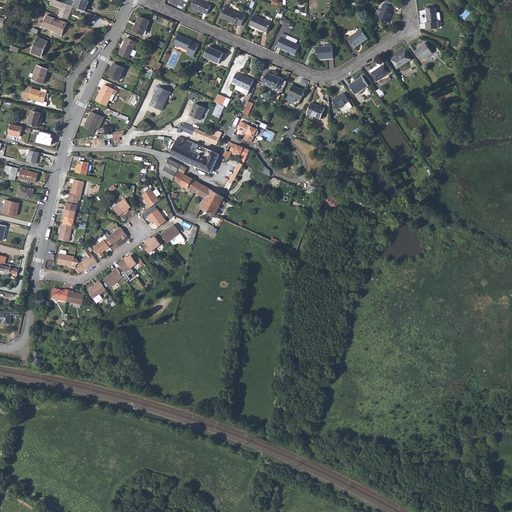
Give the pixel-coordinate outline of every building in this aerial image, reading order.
[(73,7),(56,0),(52,0),(51,5),(62,9),(59,16),(68,20),(73,7)] [(85,0),(75,0),(73,7),(86,11),(89,2),(85,0)] [(199,0),(195,0),(192,7),(208,15),(212,6),(199,0)] [(383,7),(378,20),(387,24),(394,8),(384,3),(382,7),(383,7)] [(427,21),(426,22),(427,29),(439,28),(438,20),(441,20),(440,12),(436,12),(435,7),(426,8),(427,13),(428,21),(427,21)] [(227,8),(222,18),(237,24),(242,26),(247,15),(242,12),(241,14),(227,8)] [(42,27),(54,31),(54,30),(63,34),(67,23),(61,21),(60,23),(54,21),(55,19),(47,15),(42,27)] [(254,15),(250,25),(262,30),(261,33),(267,35),(272,23),(254,15)] [(139,16),(132,30),(142,35),(149,21),(139,16)] [(292,22),(286,19),(284,25),(289,27),(292,22)] [(362,29),(348,38),(354,48),(368,39),(362,29)] [(297,43),(287,39),(288,36),(284,33),(278,47),(296,55),(300,45),(297,43)] [(179,35),(175,45),(189,51),(187,55),(194,58),(200,45),(193,42),(193,41),(179,35)] [(37,37),(31,53),(41,57),(47,41),(37,37)] [(126,38),(119,55),(128,59),(130,55),(134,57),(137,52),(133,50),(136,43),(126,38)] [(420,48),(415,51),(421,60),(433,53),(426,43),(419,48),(420,48)] [(333,46),(317,47),(318,60),(334,59),(333,46)] [(210,47),(205,58),(220,64),(225,54),(210,47)] [(406,51),(392,60),(397,69),(412,60),(406,51)] [(50,66),(45,64),(43,68),(38,66),(32,80),(43,84),(50,66)] [(114,64),(108,76),(118,81),(124,68),(114,64)] [(385,65),(371,74),(376,81),(390,73),(385,65)] [(268,73),(263,83),(277,90),(277,89),(280,90),(282,84),(284,80),(282,79),(274,76),(268,73)] [(237,74),(233,82),(238,85),(238,86),(237,89),(245,93),(247,89),(251,91),(255,81),(242,75),(242,76),(237,74)] [(362,77),(349,85),(355,95),(369,86),(362,77)] [(104,84),(97,101),(106,105),(109,99),(112,101),(117,90),(104,84)] [(285,85),(282,84),(280,90),(277,89),(277,90),(277,91),(281,93),(285,85)] [(294,86),(290,95),(291,96),(289,100),(296,104),(298,99),(302,101),(307,91),(294,86)] [(156,92),(149,105),(162,111),(171,93),(160,87),(157,93),(156,92)] [(27,89),(24,99),(30,100),(30,99),(45,102),(47,93),(47,92),(47,90),(42,88),(41,91),(33,89),(32,90),(27,89)] [(190,91),(187,98),(191,100),(192,96),(197,98),(198,95),(190,91)] [(344,93),(333,101),(338,109),(349,101),(344,93)] [(227,98),(219,94),(215,102),(223,106),(227,98)] [(249,100),(244,114),(249,116),(254,102),(249,100)] [(195,103),(189,116),(200,120),(205,108),(195,103)] [(313,103),(308,113),(322,119),(327,109),(313,103)] [(32,111),(29,125),(38,127),(41,114),(32,111)] [(92,111),(84,127),(95,132),(102,116),(92,111)] [(258,130),(241,122),(237,130),(247,134),(244,140),(252,143),(254,137),(257,136),(258,132),(258,130)] [(12,124),(10,134),(20,137),(23,127),(12,124)] [(180,125),(177,133),(180,133),(181,131),(192,135),(195,129),(183,124),(182,126),(180,125)] [(195,129),(192,135),(217,145),(219,139),(195,129)] [(264,132),(258,130),(258,132),(257,136),(254,137),(252,143),(257,142),(264,132)] [(40,135),(38,142),(52,145),(54,138),(53,138),(54,135),(42,132),(41,136),(40,135)] [(178,137),(170,155),(177,158),(186,140),(178,137)] [(186,140),(177,158),(187,162),(194,143),(190,142),(186,140)] [(194,143),(187,162),(197,167),(202,155),(209,158),(212,151),(194,143)] [(228,149),(220,154),(229,158),(231,153),(233,154),(235,154),(235,153),(242,155),(240,161),(244,162),(249,151),(231,143),(228,149)] [(40,152),(30,150),(28,161),(37,163),(40,152)] [(202,155),(197,167),(211,173),(220,154),(212,151),(209,158),(202,155)] [(167,162),(165,167),(177,173),(178,169),(180,165),(168,159),(167,162)] [(76,167),(76,172),(86,174),(88,162),(78,160),(77,168),(76,167)] [(243,164),(240,163),(229,182),(232,184),(234,181),(242,168),(243,164)] [(9,174),(8,179),(15,181),(18,169),(7,166),(4,173),(9,174)] [(198,183),(183,175),(185,172),(178,169),(177,173),(165,167),(161,174),(194,192),(198,183)] [(22,169),(19,179),(36,183),(38,173),(22,169)] [(71,189),(70,194),(74,195),(81,196),(84,181),(74,179),(72,190),(71,189)] [(194,192),(205,198),(206,199),(201,209),(214,216),(224,198),(198,183),(194,192)] [(20,186),(18,196),(31,199),(34,190),(20,186)] [(145,200),(150,207),(160,201),(151,189),(142,195),(146,199),(145,200)] [(329,194),(324,203),(336,210),(341,200),(329,194)] [(64,206),(64,209),(75,211),(76,204),(77,199),(68,197),(66,206),(64,206)] [(125,199),(119,203),(126,212),(128,211),(127,209),(130,207),(126,201),(125,199)] [(6,200),(3,212),(17,216),(20,204),(6,200)] [(119,203),(113,207),(115,210),(119,215),(122,213),(123,215),(126,212),(119,203)] [(75,211),(64,209),(63,212),(65,213),(62,224),(72,226),(75,211)] [(154,222),(158,227),(166,221),(158,209),(147,217),(152,223),(154,222)] [(61,228),(59,239),(69,241),(72,226),(62,224),(60,224),(60,228),(61,228)] [(174,225),(161,234),(167,243),(180,233),(174,225)] [(110,236),(107,238),(111,244),(114,242),(115,243),(122,238),(123,239),(127,237),(120,227),(109,235),(110,236)] [(150,237),(147,239),(154,249),(160,244),(154,236),(151,238),(150,237)] [(93,248),(95,250),(100,257),(104,254),(103,252),(109,247),(109,246),(111,244),(107,238),(105,241),(104,240),(93,248)] [(147,239),(145,241),(146,243),(142,245),(146,250),(148,253),(154,249),(147,239)] [(84,270),(85,271),(93,265),(98,262),(89,250),(84,253),(87,257),(78,262),(76,259),(73,258),(71,268),(76,269),(79,274),(84,270)] [(67,268),(71,268),(72,262),(73,258),(73,257),(64,256),(65,253),(64,251),(60,251),(59,251),(56,264),(67,266),(67,268)] [(126,256),(124,258),(131,268),(136,263),(134,261),(130,255),(127,257),(126,256)] [(119,264),(123,269),(128,276),(134,272),(131,268),(124,258),(121,260),(122,261),(119,264)] [(1,265),(0,267),(0,270),(4,272),(5,272),(18,275),(19,270),(14,268),(10,268),(1,265)] [(113,272),(105,278),(111,287),(123,278),(119,272),(117,269),(113,272)] [(97,284),(89,290),(98,302),(104,298),(101,294),(107,290),(101,281),(100,281),(97,283),(97,284)] [(54,288),(52,298),(66,302),(81,305),(83,295),(73,293),(73,291),(65,289),(64,291),(54,288)] [(0,311),(0,323),(3,323),(3,325),(9,325),(10,315),(19,316),(20,310),(6,308),(5,312),(0,311)] [(34,351),(32,363),(34,363),(34,365),(40,366),(41,364),(43,365),(45,356),(40,355),(40,352),(34,351)]
